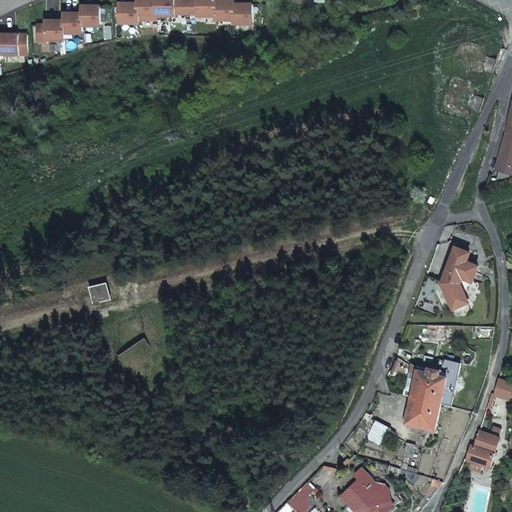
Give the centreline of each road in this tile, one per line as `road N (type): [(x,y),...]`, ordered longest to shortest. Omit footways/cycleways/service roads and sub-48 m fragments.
road 1 (residential): [(266,511),(345,429),(376,376),(438,218)]
road 2 (residential): [(483,219),(501,261),(504,335),(436,511)]
road 3 (residential): [(438,218),(509,67)]
road 4 (residential): [(509,67),(478,196),(483,219)]
